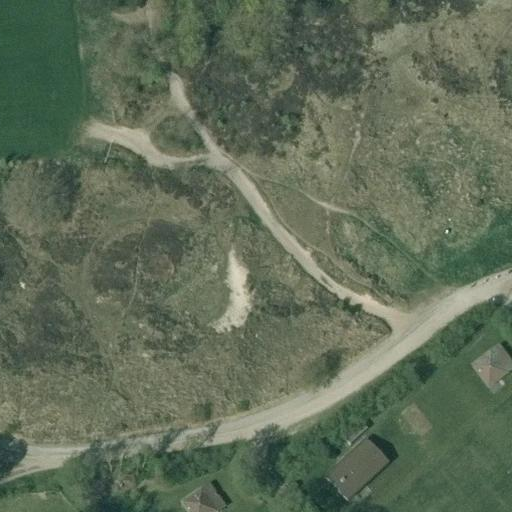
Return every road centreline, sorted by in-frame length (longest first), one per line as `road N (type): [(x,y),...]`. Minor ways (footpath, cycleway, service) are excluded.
road 1 (track): [(58,465),(224,439),(295,418),(466,306),(511,289)]
road 2 (unknown): [(133,13),(220,165),(316,278),(429,330)]
